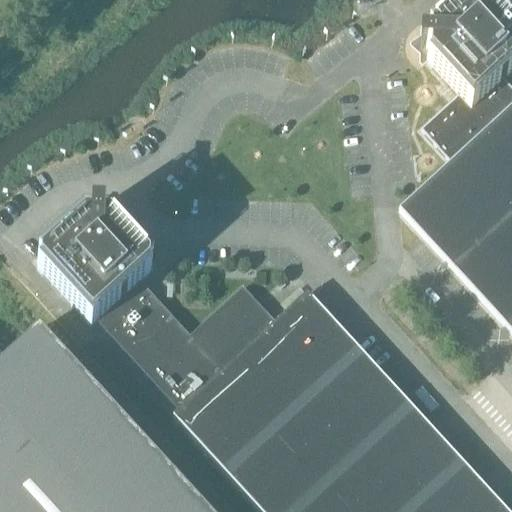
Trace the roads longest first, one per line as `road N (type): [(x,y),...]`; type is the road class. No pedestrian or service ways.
road 1 (unclassified): [(365,54),(302,102),(221,84),(192,106),(173,161),(133,189)]
road 2 (unclassified): [(133,189),(129,215),(150,226),(298,241),(348,301)]
road 3 (unclassified): [(348,301),(511,473)]
road 4 (unclassified): [(393,263),(365,54)]
road 5 (unclassified): [(511,389),(393,263)]
road 6 (residential): [(9,240),(65,198),(133,189)]
